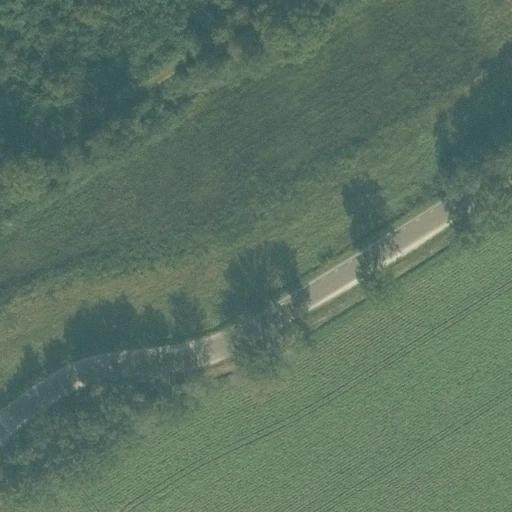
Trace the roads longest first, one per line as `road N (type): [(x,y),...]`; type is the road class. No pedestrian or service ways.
road 1 (unclassified): [(0,426),(77,376),(232,344),(511,171)]
road 2 (track): [(284,0),(0,175)]
